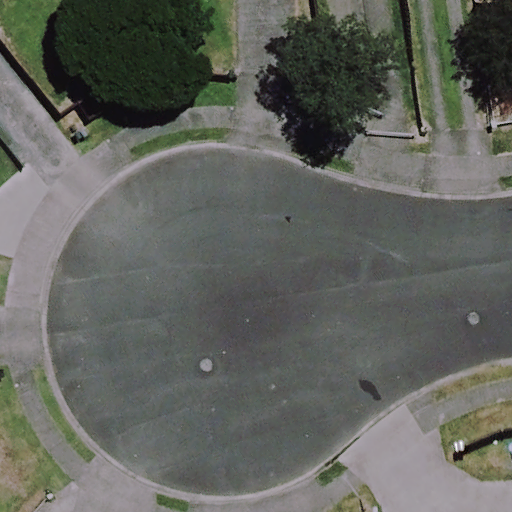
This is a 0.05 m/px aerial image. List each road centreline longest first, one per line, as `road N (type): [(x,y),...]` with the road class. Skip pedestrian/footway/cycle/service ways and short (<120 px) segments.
road 1 (residential): [(511,239),(265,273)]
road 2 (unknown): [(34,292),(265,273)]
